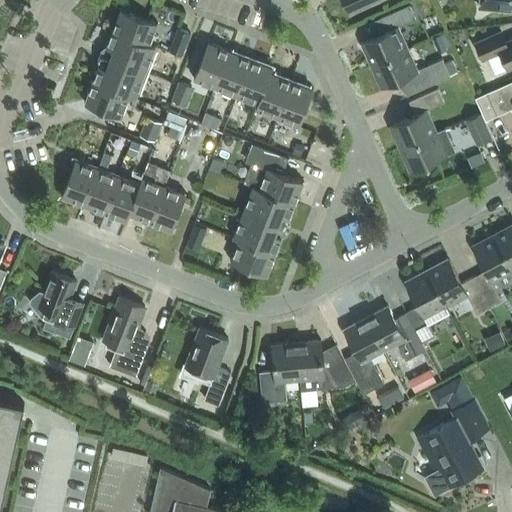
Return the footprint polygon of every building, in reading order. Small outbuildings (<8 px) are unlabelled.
[(344,0),(349,11),(374,0),(344,0)] [(511,0),(480,0),(480,7),(511,9),(511,0)] [(386,30),(363,40),(373,63),(406,48),(397,26),(416,17),(410,4),(380,17),(386,30)] [(120,7),(112,29),(148,43),(148,42),(156,21),(120,7)] [(183,54),(192,31),(178,25),(169,48),(183,54)] [(112,29),(102,54),(144,71),(154,45),(148,42),(148,43),(112,29)] [(500,50),(508,67),(511,64),(511,38),(506,41),(501,30),(475,42),(483,58),(500,50)] [(194,77),(216,85),(229,49),(208,41),(194,77)] [(416,69),(406,48),(373,63),(383,85),(406,75),(414,91),(450,75),(445,63),(442,57),(416,69)] [(237,93),(251,58),(229,49),(216,85),(237,93)] [(102,54),(93,80),(128,94),(134,96),(144,71),(102,54)] [(273,66),(251,58),(237,93),(258,101),(271,71),(273,66)] [(453,59),(445,63),(450,75),(459,71),(453,59)] [(291,79),(271,71),(258,101),(256,107),(278,115),(291,79)] [(171,98),(187,105),(195,86),(179,79),(171,98)] [(313,88),(291,79),(278,115),(299,124),(313,88)] [(93,80),(84,101),(120,115),(128,94),(93,80)] [(511,80),(487,92),(476,97),(486,119),(511,107),(511,80)] [(391,124),(401,146),(435,131),(425,109),(444,101),(439,87),(409,100),(415,113),(391,124)] [(168,111),(163,125),(182,132),(187,119),(168,111)] [(208,112),(203,124),(213,128),(218,116),(208,112)] [(466,118),(477,143),(492,136),(481,112),(466,118)] [(162,121),(147,115),(139,134),(154,140),(162,121)] [(110,131),(84,121),(78,137),(99,146),(94,157),(100,160),(103,150),(104,148),(110,131)] [(455,149),(445,127),(435,131),(401,146),(411,169),(455,149)] [(136,155),(140,143),(132,140),(127,152),(136,155)] [(259,187),(296,202),(304,180),(278,170),(284,155),(289,157),(253,143),(247,158),(267,166),(259,187)] [(304,146),(296,143),(292,153),(300,156),(304,146)] [(100,160),(97,167),(83,203),(105,211),(118,175),(106,170),(112,154),(103,150),(100,160)] [(61,194),(83,203),(97,167),(75,159),(61,194)] [(126,219),(129,212),(139,183),(118,175),(105,211),(126,219)] [(139,183),(129,212),(150,220),(164,184),(142,176),(139,183)] [(186,193),(164,184),(150,220),(172,228),(186,193)] [(286,227),(296,202),(259,187),(253,185),(243,210),(286,227)] [(239,239),(239,238),(276,252),(286,227),(243,210),(233,236),(239,239)] [(199,248),(207,227),(194,222),(187,243),(199,248)] [(511,225),(495,235),(511,267),(511,225)] [(491,278),(511,267),(495,235),(473,246),(485,269),(473,275),(489,305),(501,298),(491,278)] [(268,274),(276,252),(239,238),(239,239),(231,260),(268,274)] [(489,305),(473,275),(461,282),(449,259),(427,270),(446,306),(468,294),(477,311),(489,305)] [(76,279),(52,270),(44,292),(40,290),(32,297),(30,300),(42,315),(47,317),(43,326),(56,331),(69,336),(83,302),(70,297),(76,279)] [(446,306),(427,270),(406,282),(418,305),(406,311),(407,312),(422,341),(434,334),(428,323),(449,311),(446,306)] [(133,337),(145,305),(120,296),(104,338),(117,344),(109,364),(136,374),(148,342),(133,337)] [(395,318),(388,305),(366,316),(383,348),(396,341),(405,359),(425,348),(422,341),(407,312),(395,318)] [(369,355),(383,348),(366,316),(344,328),(356,351),(345,357),(363,392),(383,382),(369,355)] [(228,337),(200,326),(185,365),(213,375),(205,397),(218,403),(231,371),(217,366),(228,337)] [(301,389),(326,387),(326,386),(344,385),(355,379),(344,357),(332,364),(323,365),(321,339),(296,341),(300,377),(301,389)] [(296,341),(272,344),(274,369),(259,371),(262,401),(287,398),(285,378),(300,377),(296,341)] [(71,354),(69,358),(81,363),(83,359),(85,355),(72,350),(71,354)] [(419,373),(425,385),(436,379),(430,368),(419,373)] [(462,375),(431,391),(439,406),(448,401),(456,416),(418,436),(435,469),(428,480),(432,487),(436,490),(440,490),(452,483),(452,484),(484,467),(468,438),(490,426),(462,375)] [(148,379),(146,385),(145,387),(156,391),(156,389),(158,383),(148,379)] [(384,407),(404,396),(398,385),(378,396),(384,407)] [(0,511),(24,402),(0,396),(0,511)] [(237,511),(207,505),(210,487),(160,465),(149,511),(237,511)]
